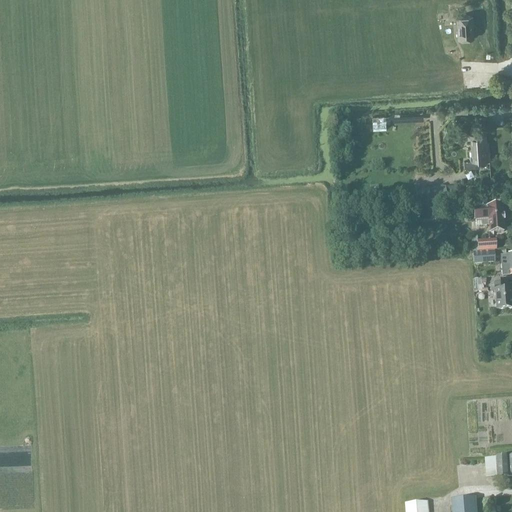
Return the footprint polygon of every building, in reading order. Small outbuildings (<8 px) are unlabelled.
[(248,0),(250,25),(264,24),(264,20),(266,18),(264,15),(262,0),(248,0)] [(456,18),(457,39),(474,38),(472,16),(456,18)] [(455,66),(460,66),(459,48),(440,48),(441,69),(448,69),(448,75),(455,74),(455,66)] [(480,167),(479,161),(489,160),(488,146),(486,146),(485,134),(470,135),(472,161),(464,161),(464,168),(480,167)] [(447,204),(446,188),(416,191),(417,206),(447,204)] [(487,202),(474,203),(475,221),(476,221),(476,226),(489,225),(490,233),(504,232),(503,222),(504,222),(503,216),(502,206),(488,207),(487,202)] [(472,252),(478,252),(496,250),(495,241),(478,242),(477,238),(471,238),(472,252)] [(473,254),(474,265),(495,263),(494,252),(473,254)] [(501,257),(503,277),(511,275),(511,254),(506,255),(506,256),(501,257)] [(491,292),(496,291),(497,310),(511,309),(511,302),(511,297),(511,296),(511,290),(506,291),(505,282),(490,283),(491,292)] [(486,478),(497,478),(511,476),(511,457),(496,459),(485,460),(486,478)] [(452,500),(452,511),(477,511),(476,498),(452,500)] [(405,504),(405,511),(429,511),(428,502),(406,504),(405,504)]
